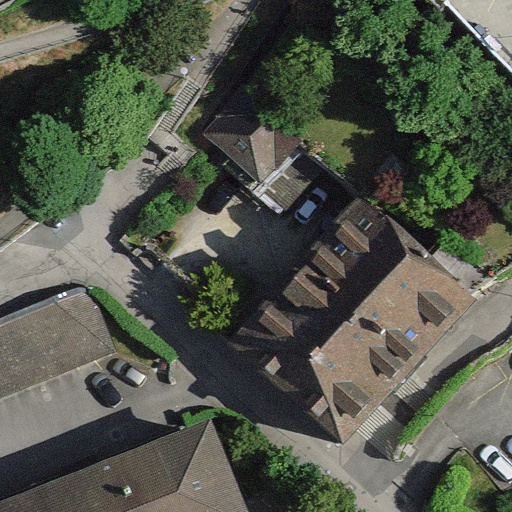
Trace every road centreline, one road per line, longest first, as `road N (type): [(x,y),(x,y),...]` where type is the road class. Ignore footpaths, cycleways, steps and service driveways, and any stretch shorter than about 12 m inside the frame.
road 1 (residential): [(262,406),(0,504)]
road 2 (residential): [(262,406),(96,247)]
road 3 (residential): [(397,511),(262,406)]
